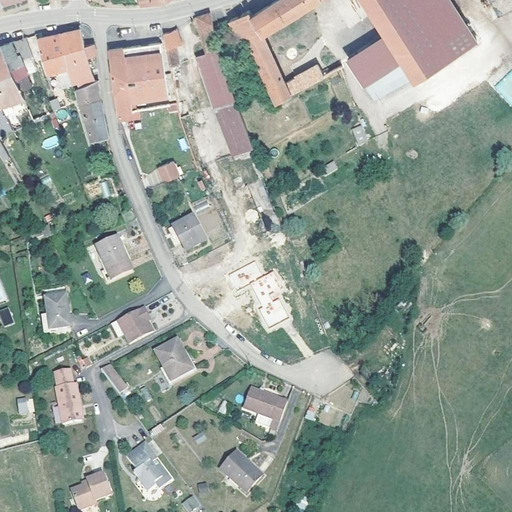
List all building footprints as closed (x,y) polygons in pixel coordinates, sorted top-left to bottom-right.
[(311,5),(308,0),(276,0),(251,16),(250,16),(261,38),(263,37),(262,37),(311,5)] [(511,0),(489,0),(495,15),(511,8),(511,0)] [(286,85),(263,37),(261,38),(250,16),(251,16),(249,11),(230,20),(214,28),(220,48),(220,50),(229,46),(245,37),(265,77),(262,78),(265,82),(267,81),(278,103),(291,95),(286,85)] [(210,13),(196,17),(206,54),(220,48),(214,28),(210,13)] [(470,23),(476,33),(486,26),(481,17),(470,23)] [(179,47),(176,29),(169,33),(162,35),(165,51),(174,48),(179,47)] [(53,35),(37,38),(46,70),(59,67),(67,64),(62,50),(84,44),(80,30),(53,35)] [(29,56),(31,55),(25,37),(14,40),(1,44),(0,44),(0,78),(11,103),(22,99),(22,97),(18,89),(6,60),(18,55),(25,72),(33,69),(29,56)] [(170,104),(160,43),(142,46),(126,48),(135,110),(138,110),(166,105),(170,104)] [(88,58),(95,56),(92,44),(85,46),(84,44),(62,50),(67,64),(72,83),(78,81),(80,86),(95,81),(88,58)] [(231,50),(229,46),(220,50),(222,54),(231,50)] [(126,48),(107,50),(112,90),(116,112),(117,112),(135,110),(126,48)] [(178,64),(174,48),(165,51),(168,67),(178,64)] [(235,99),(222,54),(220,50),(220,48),(206,54),(197,57),(213,107),(235,99)] [(30,85),(25,72),(18,55),(6,60),(18,89),(30,85)] [(408,78),(399,63),(362,85),(371,99),(408,78)] [(64,86),(72,83),(67,64),(59,67),(64,86)] [(324,72),(326,79),(343,74),(341,67),(324,72)] [(324,77),(321,70),(293,85),(297,92),(324,77)] [(511,107),(511,70),(493,88),(511,107)] [(11,103),(0,78),(0,106),(11,103)] [(74,88),(79,104),(99,99),(98,88),(97,80),(95,81),(80,86),(74,88)] [(297,92),(293,85),(292,82),(286,85),(291,95),(297,92)] [(33,93),(30,85),(18,89),(22,97),(33,93)] [(57,104),(54,97),(48,99),(50,106),(57,104)] [(99,99),(79,104),(84,120),(103,116),(101,106),(99,99)] [(240,111),(235,99),(213,107),(218,118),(240,111)] [(6,117),(16,112),(11,103),(0,106),(6,117)] [(38,113),(44,111),(41,103),(28,108),(31,117),(32,119),(39,116),(38,113)] [(31,117),(28,108),(22,111),(25,119),(31,117)] [(135,110),(117,112),(118,118),(119,121),(139,119),(138,110),(135,110)] [(233,155),(254,147),(240,111),(218,118),(233,155)] [(90,140),(107,136),(103,116),(84,120),(90,140)] [(186,116),(179,118),(184,132),(191,129),(186,116)] [(361,147),(369,143),(364,131),(355,136),(361,147)] [(56,136),(41,141),(44,149),(59,144),(56,136)] [(0,153),(4,160),(9,157),(0,139),(0,153)] [(323,167),(327,175),(338,169),(334,161),(323,167)] [(179,176),(172,162),(158,168),(164,183),(179,176)] [(106,181),(100,183),(104,197),(110,195),(106,181)] [(118,207),(115,200),(101,206),(104,213),(118,207)] [(176,249),(184,245),(188,253),(207,242),(194,219),(170,232),(176,243),(174,245),(176,249)] [(46,235),(43,229),(31,234),(33,240),(46,235)] [(117,237),(96,246),(107,270),(101,273),(106,284),(133,273),(128,262),(124,253),(127,252),(124,246),(121,247),(117,237)] [(283,293),(272,271),(261,276),(255,262),(229,274),(236,289),(250,282),(262,307),(259,308),(268,327),(288,317),(278,295),(283,293)] [(48,317),(50,331),(70,328),(65,297),(45,299),(48,317)] [(0,317),(4,327),(14,322),(8,307),(0,310),(0,317)] [(152,334),(147,323),(149,322),(142,309),(115,323),(123,337),(127,347),(152,334)] [(50,331),(48,317),(41,317),(44,335),(50,334),(50,331)] [(109,326),(116,340),(123,337),(115,323),(109,326)] [(193,371),(185,357),(177,342),(155,353),(163,369),(171,383),(193,371)] [(83,363),(81,359),(80,356),(75,358),(78,365),(83,363)] [(83,363),(85,367),(91,364),(87,356),(81,359),(83,363)] [(197,373),(188,356),(185,357),(193,371),(171,383),(163,369),(160,370),(169,388),(197,373)] [(118,395),(125,390),(108,367),(100,371),(118,395)] [(62,425),(81,421),(78,409),(81,409),(76,383),(73,383),(70,369),(54,372),(57,387),(55,388),(62,425)] [(272,419),(280,422),(288,403),(264,393),(260,391),(252,388),(244,408),(258,414),(272,419)] [(226,414),(228,401),(221,400),(219,412),(226,414)] [(25,401),(14,403),(16,414),(27,413),(25,401)] [(258,414),(255,421),(269,427),(272,419),(258,414)] [(160,423),(149,431),(153,437),(164,429),(160,423)] [(193,437),(197,445),(207,439),(203,431),(193,437)] [(173,481),(146,443),(126,457),(137,472),(134,473),(148,492),(155,487),(158,491),(173,481)] [(235,451),(219,470),(246,493),(261,475),(235,451)] [(86,480),(87,481),(88,484),(84,486),(71,490),(78,511),(95,505),(94,501),(110,496),(103,474),(86,480)] [(206,482),(198,484),(199,493),(208,492),(206,482)] [(193,500),(184,507),(187,511),(192,511),(199,507),(193,500)]
